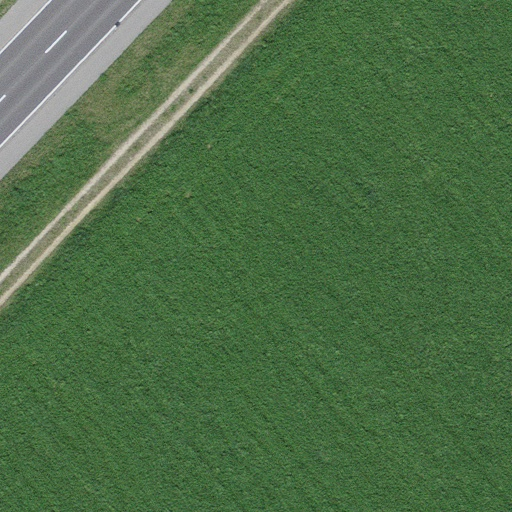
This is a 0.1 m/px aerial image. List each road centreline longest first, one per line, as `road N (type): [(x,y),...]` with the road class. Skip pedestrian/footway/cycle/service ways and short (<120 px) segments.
road 1 (track): [(274,0),(0,290)]
road 2 (primary): [(0,95),(91,0)]
